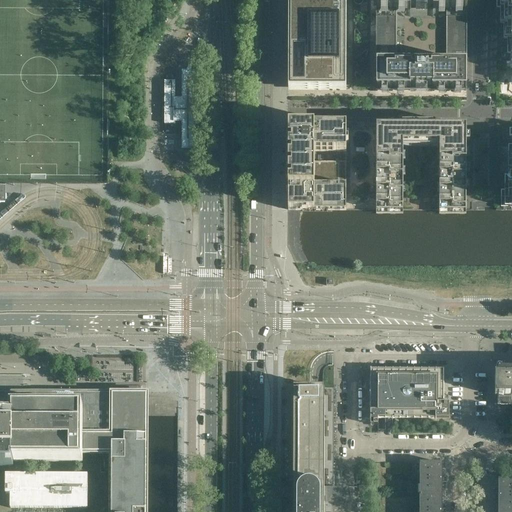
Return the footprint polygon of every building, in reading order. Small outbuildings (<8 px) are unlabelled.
[(347,0),(293,0),(294,90),(348,90),(347,0)] [(466,64),(466,57),(466,56),(466,49),(466,48),(466,41),(467,40),(467,33),(467,32),(467,24),(467,16),(466,16),(466,11),(467,11),(466,11),(466,9),(467,9),(466,9),(466,2),(467,2),(467,1),(466,1),(466,0),(376,0),(376,1),(376,2),(376,8),(376,9),(376,10),(376,11),(376,15),(376,16),(376,24),(376,32),(376,40),(376,48),(376,56),(376,57),(376,64),(376,65),(376,66),(376,67),(376,73),(376,74),(376,80),(376,81),(376,87),(376,88),(376,89),(376,90),(376,91),(377,91),(381,91),(388,91),(389,91),(396,91),(397,91),(404,91),(409,91),(410,91),(415,91),(416,91),(421,91),(426,91),(427,91),(427,90),(432,90),(432,91),(433,91),(438,91),(445,91),(446,91),(453,91),(454,91),(461,91),(465,91),(466,91),(466,90),(466,88),(466,81),(466,80),(466,74),(466,73),(466,67),(466,66),(466,65),(466,64)] [(503,24),(503,37),(503,39),(507,39),(507,40),(507,47),(507,52),(507,53),(507,54),(511,54),(510,61),(511,60),(511,61),(510,62),(510,70),(511,69),(511,0),(496,0),(496,9),(500,9),(500,24),(503,24)] [(168,21),(163,17),(160,21),(165,25),(168,21)] [(196,150),(196,71),(182,71),(182,99),(174,99),(174,122),(182,122),(182,150),(196,150)] [(175,82),(164,82),(164,124),(175,124),(175,82)] [(346,153),(346,127),(345,127),(313,126),(312,126),(308,126),(300,126),(288,126),(288,128),(289,128),(289,138),(288,138),(288,140),(289,140),(288,143),(289,143),(289,148),(288,148),(288,150),(288,152),(288,162),(288,164),(288,167),(289,167),(289,172),(288,172),(288,174),(288,176),(288,186),(288,188),(288,198),(288,200),(288,208),(288,210),(302,210),(332,211),(346,211),(346,210),(346,209),(345,209),(345,198),(346,198),(346,196),(346,186),(346,184),(346,176),(346,174),(346,164),(346,162),(346,153)] [(398,187),(398,143),(407,143),(419,143),(420,143),(444,143),(444,187),(439,187),(439,193),(439,198),(439,209),(439,210),(439,211),(466,211),(466,204),(466,202),(466,199),(466,196),(466,195),(466,190),(466,189),(466,187),(466,175),(466,173),(466,172),(466,159),(466,158),(466,157),(466,149),(466,145),(466,143),(466,142),(466,139),(466,136),(466,134),(466,127),(461,127),(451,127),(450,127),(429,127),(428,127),(423,127),(419,127),(407,127),(404,127),(402,127),(401,127),(398,127),(394,127),(393,127),(392,127),(386,127),(384,127),(376,127),(376,128),(376,142),(376,143),(376,149),(376,157),(376,158),(376,172),(376,210),(376,211),(403,211),(403,210),(403,209),(403,196),(403,191),(403,187),(398,187)] [(511,129),(511,130),(509,130),(509,138),(511,138),(511,145),(508,145),(508,146),(508,160),(508,162),(508,175),(504,175),(504,178),(504,179),(504,191),(501,191),(501,207),(504,207),(508,207),(509,207),(511,207),(511,129)] [(12,186),(0,185),(0,201),(11,202),(12,186)] [(511,368),(503,368),(503,374),(495,374),(495,396),(497,396),(497,405),(511,405),(511,368)] [(444,403),(444,393),(444,369),(370,369),(370,419),(370,425),(378,425),(378,419),(436,419),(449,419),(449,403),(444,403)] [(323,511),(324,388),(293,388),(293,394),(289,394),(289,482),(293,482),(292,511),(323,511)] [(0,511),(145,511),(146,411),(146,394),(137,394),(116,394),(80,394),(0,393),(0,511)] [(446,483),(446,477),(442,477),(442,463),(420,463),(420,496),(442,496),(442,482),(446,483)] [(511,511),(511,480),(498,480),(498,494),(494,494),(494,499),(498,499),(497,511),(511,511)] [(446,511),(446,509),(442,509),(442,496),(420,496),(419,511),(446,511)]
